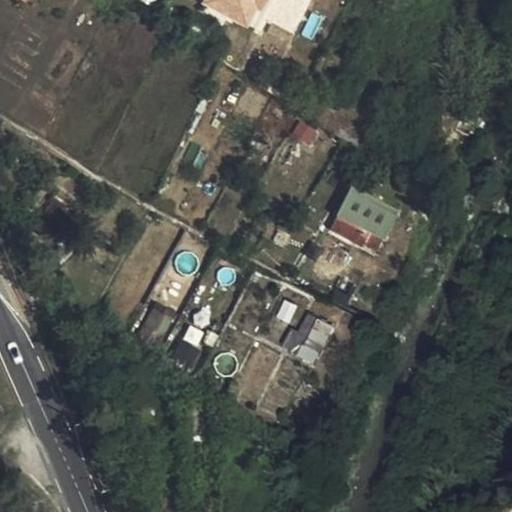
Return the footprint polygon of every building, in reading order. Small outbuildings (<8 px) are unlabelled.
[(205,0),(247,21),(257,0),(205,0)] [(364,177),(370,163),(355,155),(348,168),(364,177)] [(407,194),(410,189),(402,184),(399,189),(407,194)] [(346,185),(331,211),(326,222),(325,225),(369,248),(390,208),(346,185)] [(42,203),(58,216),(65,207),(49,194),(42,203)] [(42,236),(58,216),(42,203),(41,203),(26,222),(42,236)] [(331,211),(323,208),(317,218),(326,222),(331,211)] [(25,248),(30,258),(36,252),(42,263),(56,252),(48,241),(39,250),(33,241),(25,248)] [(292,261),(293,261),(300,249),(299,248),(292,261)] [(300,249),(293,261),(300,265),(306,252),(300,249)] [(146,306),(147,306),(165,316),(169,308),(151,298),(146,306)] [(147,306),(140,321),(157,331),(166,317),(165,316),(147,306)] [(301,311),(290,333),(283,330),(276,344),(304,359),(324,324),(301,311)] [(157,331),(140,321),(131,337),(149,347),(157,331)] [(222,391),(230,397),(233,393),(231,391),(237,381),(229,376),(226,383),(227,384),(222,391)] [(197,440),(197,420),(199,402),(199,400),(183,399),(180,439),(197,440)] [(199,402),(197,420),(212,420),(213,402),(199,402)]
